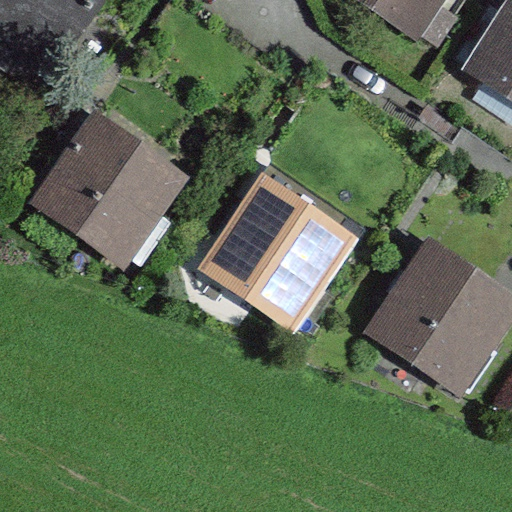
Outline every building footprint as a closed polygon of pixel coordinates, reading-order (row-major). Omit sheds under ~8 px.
[(0,0),(0,67),(41,96),(108,0),(0,0)] [(356,0),(417,40),(420,36),(439,48),(459,17),(441,5),(444,0),(356,0)] [(511,0),(507,0),(462,69),(485,84),(476,98),(501,115),(510,101),(511,102),(511,0)] [(191,176),(94,108),(28,201),(125,269),(191,176)] [(359,239),(260,170),(194,266),(293,334),(359,239)] [(511,322),(511,292),(426,235),(360,334),(460,401),(511,322)]
